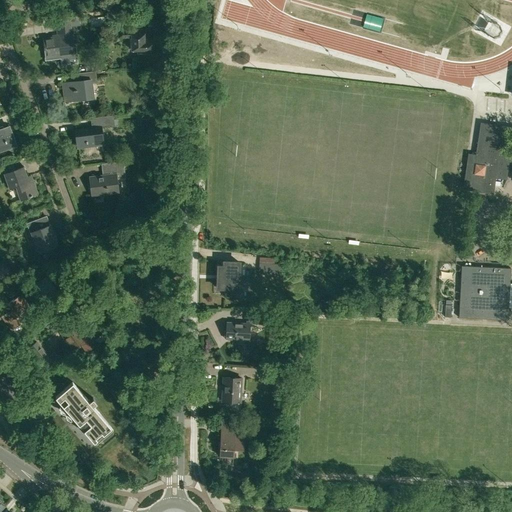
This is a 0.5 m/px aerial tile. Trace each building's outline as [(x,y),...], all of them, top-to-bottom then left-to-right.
[(73,34),(72,22),(71,17),(66,17),(67,23),(56,24),(57,36),(44,38),(46,57),(69,55),(70,57),(75,57),(72,34),(73,34)] [(91,27),(106,25),(105,17),(90,18),(91,27)] [(146,53),(153,53),(153,39),(144,39),(144,29),(128,29),(128,30),(119,30),(119,37),(132,37),(132,50),(146,50),(146,53)] [(75,81),(63,83),(66,101),(80,99),(91,98),(90,88),(86,89),(86,83),(91,82),(97,81),(96,71),(74,74),(75,81)] [(90,107),(75,112),(77,118),(92,112),(90,107)] [(102,145),(101,127),(115,125),(113,115),(91,118),(92,128),(76,130),(78,148),(102,145)] [(511,151),(511,129),(481,125),(476,157),(474,157),(469,192),(493,195),(495,179),(506,180),(508,163),(510,163),(511,151)] [(9,126),(0,129),(0,151),(16,145),(9,126)] [(117,192),(115,179),(125,178),(124,166),(131,165),(130,160),(101,164),(103,175),(91,176),(93,195),(117,192)] [(10,188),(15,187),(19,200),(38,194),(33,182),(30,183),(23,166),(4,174),(10,188)] [(40,252),(57,246),(54,238),(56,237),(53,231),(52,232),(49,225),(40,229),(36,219),(27,223),(30,233),(33,232),(37,244),(36,244),(35,246),(36,250),(38,251),(40,251),(40,252)] [(280,264),(274,264),(275,258),(260,257),(260,263),(259,263),(259,271),(280,272),(280,264)] [(240,289),(248,289),(248,276),(239,276),(240,262),(224,262),(224,266),(218,266),(217,288),(240,289)] [(461,265),(461,273),(459,317),(508,320),(511,268),(461,265)] [(0,270),(0,277),(1,280),(10,275),(6,267),(0,270)] [(54,288),(44,295),(52,307),(62,300),(54,288)] [(15,317),(22,312),(24,315),(28,312),(25,309),(30,306),(21,294),(15,299),(14,299),(3,306),(7,312),(1,316),(12,330),(20,324),(15,317)] [(246,314),(246,323),(226,322),(226,339),(249,340),(250,323),(263,324),(263,315),(246,314)] [(21,323),(29,325),(31,318),(23,316),(21,323)] [(61,333),(65,338),(64,339),(67,343),(69,343),(73,348),(79,344),(82,345),(86,351),(97,344),(90,334),(84,338),(74,324),(61,333)] [(269,327),(269,344),(278,343),(278,327),(269,327)] [(97,341),(99,343),(105,339),(102,335),(95,340),(96,342),(97,341)] [(24,340),(18,344),(22,351),(29,347),(24,340)] [(108,341),(103,345),(108,352),(113,348),(108,341)] [(45,370),(55,363),(44,350),(37,342),(30,347),(42,363),(41,364),(45,370)] [(262,380),(278,380),(278,372),(263,372),(262,380)] [(239,405),(239,402),(240,402),(242,378),(224,377),(222,401),(230,402),(229,405),(231,406),(233,408),(236,408),(238,407),(239,405)] [(73,382),(56,396),(64,405),(63,405),(63,406),(68,419),(69,420),(70,420),(71,420),(75,418),(96,443),(113,429),(94,407),(91,409),(90,407),(97,402),(93,398),(89,401),(88,400),(88,399),(73,382)] [(221,433),(219,456),(234,457),(235,442),(243,442),(243,434),(235,434),(221,433)] [(16,503),(13,509),(18,511),(21,505),(16,503)]
